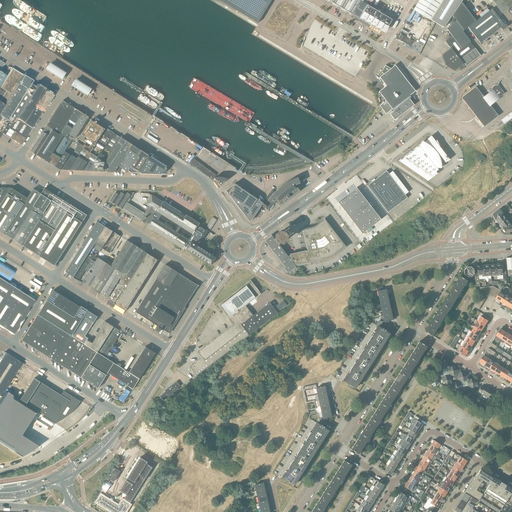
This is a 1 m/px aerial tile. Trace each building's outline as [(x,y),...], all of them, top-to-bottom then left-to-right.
[(219,0),(258,23),(271,0),(219,0)] [(348,0),(337,0),(335,4),(343,9),(348,0)] [(352,14),(358,4),(360,1),(357,0),(348,0),(343,9),(352,14)] [(359,18),(359,19),(367,5),(368,3),(363,0),(360,0),(360,1),(358,4),(352,14),(359,19),(359,18)] [(419,0),(414,10),(431,20),(437,10),(443,0),(419,0)] [(462,0),(443,0),(437,10),(431,20),(443,28),(451,16),(462,0)] [(500,0),(495,4),(502,12),(503,13),(507,10),(510,7),(511,8),(511,7),(511,1),(511,0),(500,0)] [(462,2),(452,16),(463,31),(468,27),(480,43),(501,28),(503,30),(507,27),(505,24),(504,25),(498,17),(492,9),(489,11),(487,9),(479,15),(481,17),(476,21),(462,2)] [(387,30),(393,20),(367,5),(359,19),(381,31),(381,30),(383,31),(385,30),(386,29),(387,29),(387,30)] [(450,49),(442,55),(445,65),(447,66),(454,71),(458,68),(463,64),(464,66),(465,65),(466,66),(480,55),(475,48),(470,42),(455,22),(451,25),(447,28),(452,36),(450,37),(448,35),(444,38),(446,40),(445,41),(450,49)] [(401,34),(398,39),(409,46),(412,41),(401,34)] [(55,67),(50,63),(47,69),(52,72),(55,67)] [(384,74),(379,77),(389,90),(382,96),(387,102),(381,107),(386,114),(390,110),(392,113),(393,112),(397,117),(413,104),(414,104),(414,103),(415,103),(415,102),(415,101),(415,100),(415,99),(415,98),(414,97),(413,96),(411,98),(409,96),(415,91),(412,87),(413,86),(407,78),(404,76),(403,76),(395,65),(391,69),(386,66),(385,65),(381,72),(384,74)] [(55,67),(52,72),(57,76),(60,70),(55,67)] [(2,104),(21,74),(11,68),(4,80),(0,86),(0,87),(5,91),(4,92),(0,89),(0,102),(2,104)] [(60,70),(57,76),(62,79),(66,73),(60,70)] [(29,80),(21,74),(2,104),(0,107),(0,116),(0,117),(4,119),(28,82),(29,80)] [(81,83),(76,80),(72,85),(77,89),(81,83)] [(12,120),(14,117),(34,86),(28,82),(4,119),(10,123),(12,120)] [(489,91),(490,92),(486,95),(486,98),(487,100),(488,102),(490,104),(490,105),(499,98),(504,93),(497,84),(498,84),(498,83),(499,83),(499,82),(499,83),(498,83),(498,84),(497,84),(497,85),(496,85),(495,85),(494,86),(493,86),(493,87),(492,87),(492,88),(491,89),(491,90),(490,90),(489,90),(488,90),(487,91),(488,91),(489,91)] [(21,122),(22,120),(31,105),(42,88),(35,83),(34,86),(14,117),(18,120),(21,122)] [(81,83),(77,89),(83,92),(86,86),(81,83)] [(86,86),(83,92),(87,95),(91,89),(86,86)] [(476,86),(461,98),(484,127),(498,116),(476,86)] [(42,88),(31,105),(41,111),(52,94),(49,92),(46,90),(42,88)] [(69,105),(62,101),(49,121),(56,126),(69,105)] [(21,122),(31,128),(36,120),(41,111),(31,105),(22,120),(21,122)] [(62,130),(76,109),(69,105),(56,126),(62,130)] [(66,139),(68,136),(78,120),(82,113),(76,109),(62,130),(59,134),(63,137),(66,139)] [(506,124),(511,120),(511,119),(511,114),(511,112),(501,120),(502,122),(504,124),(505,123),(506,124)] [(68,136),(66,139),(71,142),(73,137),(75,138),(86,120),(88,118),(89,117),(82,113),(78,120),(68,136)] [(12,120),(10,123),(8,127),(25,138),(31,128),(21,122),(18,120),(14,117),(12,120)] [(91,120),(79,138),(83,140),(84,139),(86,141),(87,140),(88,139),(93,142),(92,143),(92,144),(94,146),(95,143),(96,143),(105,129),(97,124),(98,123),(95,121),(94,122),(91,120)] [(49,121),(46,126),(59,134),(62,130),(56,126),(49,121)] [(30,151),(36,155),(52,130),(46,126),(30,151)] [(25,138),(8,127),(3,134),(20,145),(25,138)] [(106,128),(105,129),(96,143),(111,153),(121,138),(106,128)] [(52,130),(36,155),(37,156),(40,158),(47,162),(63,137),(59,134),(52,130)] [(428,140),(425,142),(424,142),(423,142),(421,145),(420,145),(420,146),(419,146),(419,147),(418,147),(417,147),(417,148),(416,148),(415,149),(414,150),(414,151),(413,151),(412,151),(411,152),(410,153),(409,153),(409,154),(408,155),(407,155),(406,156),(405,156),(404,157),(404,158),(403,158),(403,159),(402,159),(401,160),(400,160),(400,161),(399,161),(428,181),(440,172),(436,167),(441,167),(441,165),(441,164),(441,163),(440,161),(440,160),(440,159),(439,157),(439,156),(438,155),(439,154),(445,163),(449,160),(439,146),(431,136),(427,139),(428,140)] [(66,139),(63,137),(47,162),(55,167),(64,152),(71,142),(66,139)] [(121,138),(111,153),(105,162),(110,165),(106,171),(106,172),(114,172),(132,145),(121,138)] [(82,148),(83,148),(88,151),(90,153),(90,151),(94,146),(91,144),(88,147),(84,144),(82,148)] [(141,151),(132,145),(114,172),(118,172),(121,168),(127,172),(128,171),(136,158),(141,151)] [(83,148),(77,159),(69,170),(75,171),(88,151),(83,148)] [(92,154),(90,153),(88,151),(75,171),(81,171),(92,154)] [(136,158),(128,171),(131,173),(137,173),(139,171),(148,155),(143,152),(141,151),(136,158)] [(64,152),(55,167),(60,170),(69,155),(64,152)] [(97,157),(92,154),(81,171),(94,171),(95,160),(97,157)] [(69,170),(77,159),(71,155),(62,170),(69,170)] [(152,158),(148,155),(139,171),(142,173),(143,173),(148,174),(148,173),(151,173),(151,174),(152,174),(162,174),(162,173),(163,174),(167,168),(166,167),(159,162),(152,157),(152,158)] [(95,160),(94,171),(104,171),(104,163),(100,163),(100,161),(95,160)] [(407,198),(405,195),(386,171),(367,186),(388,213),(407,198)] [(214,178),(218,183),(220,186),(228,180),(227,179),(226,179),(225,178),(224,178),(223,178),(222,177),(221,177),(220,177),(219,177),(218,177),(217,177),(216,177),(215,178),(214,178)] [(280,206),(300,191),(296,187),(296,185),(300,184),(298,177),(295,178),(293,179),(292,180),(290,181),(288,182),(286,183),(284,184),(283,185),(281,186),(279,188),(278,189),(276,190),(275,192),(273,193),(272,195),(270,197),(269,198),(266,195),(265,194),(263,197),(265,199),(262,203),(259,201),(260,200),(258,198),(257,199),(234,184),(234,185),(226,191),(228,194),(227,194),(229,196),(244,215),(245,216),(246,217),(251,220),(262,205),(263,206),(263,207),(263,208),(264,208),(265,208),(266,208),(268,209),(268,208),(269,208),(272,204),(273,205),(276,201),(277,202),(280,206)] [(8,188),(1,188),(0,187),(0,205),(10,189),(8,188)] [(0,231),(4,234),(27,198),(25,197),(11,188),(10,189),(0,205),(0,231)] [(347,195),(350,199),(359,192),(356,188),(347,195)] [(41,194),(39,193),(33,189),(27,198),(4,234),(23,246),(34,229),(50,239),(71,205),(55,195),(54,196),(44,189),(41,194)] [(115,192),(109,201),(140,220),(140,221),(145,224),(146,221),(149,223),(147,227),(152,230),(183,249),(185,246),(187,247),(185,249),(211,265),(216,257),(209,253),(196,245),(198,242),(200,239),(202,240),(208,231),(198,225),(162,202),(157,199),(155,198),(151,195),(146,204),(149,206),(145,213),(128,202),(134,193),(129,193),(129,194),(127,193),(125,195),(121,193),(119,195),(115,192)] [(359,192),(350,199),(353,203),(362,196),(359,192)] [(338,202),(341,206),(350,199),(347,195),(338,202)] [(353,203),(356,207),(365,200),(362,196),(353,203)] [(353,203),(350,199),(341,206),(344,210),(353,203)] [(359,211),(368,203),(365,200),(356,207),(359,211)] [(353,203),(344,210),(347,214),(356,207),(353,203)] [(362,215),(372,207),(368,203),(359,211),(362,215)] [(39,256),(54,266),(87,215),(71,205),(50,239),(39,256)] [(347,214),(350,218),(359,211),(356,207),(347,214)] [(375,211),(372,207),(362,215),(365,218),(375,211)] [(495,218),(497,220),(505,214),(505,213),(507,211),(506,210),(504,211),(502,208),(494,214),(493,215),(493,216),(494,218),(495,218)] [(350,218),(353,222),(362,215),(359,211),(350,218)] [(365,218),(368,222),(378,215),(375,211),(365,218)] [(509,218),(505,214),(497,220),(496,221),(498,223),(498,222),(500,225),(509,218)] [(365,218),(362,215),(353,222),(356,226),(365,218)] [(378,215),(368,222),(371,227),(381,219),(378,215)] [(210,230),(216,220),(215,219),(212,217),(206,227),(210,230)] [(368,222),(365,218),(356,226),(359,230),(368,222)] [(511,223),(511,222),(509,218),(500,225),(501,228),(502,227),(504,229),(511,223)] [(346,247),(333,230),(324,219),(324,220),(317,226),(338,252),(343,248),(345,247),(346,247)] [(86,239),(81,247),(89,252),(105,227),(96,221),(88,236),(86,239)] [(362,234),(371,227),(368,222),(359,230),(362,234)] [(511,231),(511,223),(504,229),(503,230),(505,232),(506,232),(507,231),(508,232),(511,231)] [(315,227),(312,228),(319,261),(325,260),(326,259),(328,259),(329,258),(331,257),(332,256),(333,256),(338,252),(317,226),(315,227)] [(96,245),(94,248),(100,252),(102,249),(113,232),(105,227),(95,244),(96,245)] [(302,230),(305,243),(307,251),(310,263),(311,263),(319,261),(312,228),(303,230),(303,229),(302,230)] [(34,229),(23,246),(39,256),(50,239),(34,229)] [(113,232),(102,249),(109,253),(120,236),(113,232)] [(284,234),(284,233),(284,232),(283,233),(280,233),(280,232),(279,232),(280,233),(277,235),(276,235),(277,236),(277,239),(275,239),(275,240),(277,239),(279,242),(278,243),(279,243),(279,242),(282,242),(283,244),(283,242),(285,240),(286,241),(287,240),(286,240),(286,237),(287,236),(286,236),(284,234)] [(288,256),(286,253),(271,235),(267,238),(268,239),(265,241),(289,272),(296,267),(295,266),(288,256)] [(121,272),(136,249),(137,247),(127,241),(111,266),(115,269),(121,272)] [(81,247),(65,272),(73,278),(89,253),(89,252),(81,247)] [(122,273),(124,274),(131,279),(147,254),(140,249),(137,247),(136,249),(121,272),(122,273)] [(290,254),(288,256),(295,266),(297,265),(297,266),(309,263),(310,263),(307,251),(306,251),(306,250),(290,254)] [(85,270),(88,272),(97,258),(89,253),(73,278),(78,281),(85,270)] [(141,264),(146,267),(152,257),(147,254),(141,264)] [(0,255),(0,278),(9,284),(20,268),(0,255)] [(146,267),(151,270),(157,260),(152,257),(146,267)] [(81,283),(98,293),(99,293),(115,269),(111,266),(98,258),(97,258),(88,272),(81,283)] [(151,270),(146,267),(141,264),(137,269),(148,275),(151,270)] [(496,265),(497,275),(506,275),(506,271),(503,271),(502,264),(499,264),(497,264),(497,265),(496,265)] [(168,333),(171,328),(198,286),(165,265),(135,312),(158,326),(156,330),(159,332),(161,328),(168,333)] [(475,277),(479,277),(478,269),(475,270),(472,267),(467,267),(465,270),(465,274),(468,277),(472,277),(475,274),(475,277)] [(107,298),(122,273),(121,272),(115,269),(99,293),(107,298)] [(134,274),(144,280),(148,275),(137,269),(134,274)] [(131,279),(124,274),(106,303),(112,307),(113,306),(114,306),(131,279)] [(141,285),(144,280),(134,274),(131,279),(141,285)] [(453,288),(461,293),(463,290),(469,281),(461,276),(460,276),(461,277),(459,279),(458,280),(459,280),(458,281),(455,285),(453,288)] [(33,300),(0,279),(0,326),(11,334),(33,300)] [(141,285),(131,279),(128,284),(138,290),(141,285)] [(203,355),(189,366),(197,376),(209,367),(208,366),(246,337),(248,335),(249,335),(277,313),(278,313),(277,313),(287,305),(283,301),(274,308),(270,303),(269,303),(270,303),(253,316),(245,306),(261,294),(258,291),(250,280),(218,305),(223,312),(225,310),(230,316),(228,318),(233,324),(199,350),(203,355)] [(125,289),(135,295),(138,290),(128,284),(125,289)] [(382,287),(364,291),(365,293),(373,291),(377,290),(377,291),(379,297),(387,296),(387,295),(387,294),(387,293),(387,289),(383,290),(382,287)] [(459,297),(461,293),(453,288),(453,289),(451,292),(451,291),(451,292),(446,300),(445,300),(445,301),(444,304),(451,309),(459,297)] [(132,300),(135,295),(125,289),(122,294),(127,297),(132,300)] [(59,294),(53,290),(47,300),(52,303),(59,294)] [(498,300),(501,302),(506,295),(500,291),(498,290),(493,297),(496,299),(495,299),(496,299),(496,298),(498,300)] [(64,297),(59,294),(52,303),(58,307),(64,297)] [(115,304),(120,307),(127,297),(122,294),(115,304)] [(506,295),(501,302),(503,303),(503,304),(506,305),(511,298),(506,295)] [(63,310),(69,300),(64,297),(58,307),(63,310)] [(120,307),(125,311),(132,300),(127,297),(120,307)] [(74,318),(47,300),(38,314),(72,335),(87,310),(81,306),(74,318)] [(75,304),(69,300),(63,310),(68,313),(75,304)] [(388,301),(380,303),(382,309),(390,307),(389,306),(389,305),(390,305),(389,301),(388,301)] [(74,317),(80,307),(75,304),(68,313),(74,317)] [(451,309),(444,304),(443,304),(442,307),(441,307),(439,311),(438,312),(436,316),(436,315),(435,316),(436,316),(434,319),(433,319),(441,324),(451,309)] [(390,307),(382,309),(383,315),(391,313),(391,312),(391,311),(391,307),(390,307)] [(84,344),(87,340),(88,338),(85,336),(93,323),(97,317),(97,316),(97,317),(88,311),(88,310),(72,336),(72,335),(71,336),(84,344)] [(382,322),(379,327),(385,330),(387,327),(389,324),(388,323),(388,321),(390,320),(393,320),(393,319),(392,319),(392,317),(393,317),(392,313),(391,313),(383,315),(384,321),(383,322),(382,322)] [(483,314),(478,321),(484,326),(486,323),(487,323),(489,318),(483,314)] [(68,370),(84,344),(38,315),(22,340),(68,370)] [(439,327),(441,324),(433,319),(434,319),(432,322),(431,322),(431,323),(430,324),(428,328),(426,331),(434,336),(439,327)] [(475,326),(481,331),(483,328),(485,326),(484,326),(478,321),(476,320),(475,322),(477,323),(475,326)] [(100,330),(103,332),(109,324),(105,321),(99,330),(100,330)] [(113,327),(109,324),(103,332),(108,335),(113,327)] [(475,326),(472,332),(478,336),(480,333),(482,331),(481,331),(475,326)] [(102,344),(100,348),(97,352),(105,357),(113,345),(110,343),(118,330),(113,327),(108,335),(105,340),(102,344)] [(379,327),(370,341),(381,348),(383,345),(382,345),(384,341),(385,340),(389,334),(390,334),(388,333),(388,332),(385,330),(379,327)] [(496,336),(501,339),(505,333),(506,332),(503,331),(500,330),(501,329),(500,329),(496,336)] [(100,330),(97,335),(105,340),(108,335),(103,332),(100,330)] [(468,337),(475,341),(477,338),(478,336),(472,332),(468,337)] [(508,334),(505,333),(501,339),(506,343),(510,336),(511,336),(508,334)] [(97,335),(95,339),(102,344),(105,340),(97,335)] [(468,337),(465,342),(472,346),(474,343),(475,341),(468,337)] [(92,343),(100,348),(102,344),(95,339),(92,343)] [(97,352),(100,348),(92,343),(87,340),(84,344),(97,352)] [(370,341),(362,354),(373,361),(374,358),(376,355),(377,353),(379,350),(381,348),(370,341)] [(409,357),(417,362),(427,347),(419,342),(417,345),(415,349),(414,351),(411,354),(409,357)] [(462,347),(468,351),(470,348),(472,346),(465,342),(462,347)] [(84,344),(68,370),(81,378),(85,370),(97,352),(84,344)] [(155,353),(145,347),(129,372),(139,379),(155,353)] [(465,357),(465,356),(467,353),(467,354),(469,351),(468,351),(462,347),(458,352),(459,353),(459,352),(465,356),(465,357)] [(0,394),(3,390),(20,363),(3,352),(0,357),(0,394)] [(134,388),(136,384),(139,379),(129,372),(97,352),(85,370),(81,378),(98,388),(107,373),(133,389),(134,388)] [(126,352),(120,364),(122,366),(128,353),(126,352)] [(362,354),(353,367),(364,374),(366,372),(365,371),(366,370),(367,368),(368,367),(370,363),(371,364),(373,361),(362,354)] [(484,356),(480,362),(485,365),(489,359),(484,356)] [(378,423),(405,380),(411,370),(417,362),(409,357),(407,360),(407,361),(402,369),(401,369),(402,370),(400,372),(399,372),(400,373),(398,375),(397,376),(398,376),(392,384),(392,385),(390,388),(390,387),(390,388),(388,391),(382,400),(382,399),(382,400),(380,403),(378,406),(378,407),(373,415),(372,415),(373,415),(371,418),(370,418),(378,423)] [(489,359),(485,365),(490,368),(494,362),(489,359)] [(443,383),(445,385),(447,384),(449,384),(451,386),(452,389),(455,391),(459,390),(460,387),(460,384),(467,382),(468,386),(471,387),(474,387),(476,384),(476,380),(473,379),(469,379),(467,378),(466,374),(463,372),(459,373),(457,372),(456,368),(453,366),(450,367),(447,365),(446,362),(443,360),(440,361),(438,364),(439,367),(442,369),(445,368),(447,376),(444,377),(442,380),(443,383)] [(494,362),(490,368),(495,372),(499,365),(494,362)] [(499,365),(495,372),(500,375),(503,370),(504,369),(499,365)] [(362,377),(364,374),(353,367),(351,370),(345,381),(350,384),(349,385),(353,388),(354,387),(356,388),(355,387),(362,377)] [(504,369),(503,370),(500,375),(505,378),(509,371),(504,369)] [(437,379),(436,376),(435,377),(433,375),(433,374),(432,374),(428,380),(428,382),(430,383),(432,383),(432,384),(434,385),(436,385),(438,383),(437,380),(436,380),(437,379)] [(34,378),(21,399),(56,422),(57,423),(62,420),(67,417),(67,416),(73,411),(73,410),(76,407),(78,404),(80,402),(80,401),(66,392),(64,391),(63,391),(61,395),(40,382),(34,378)] [(180,386),(177,381),(166,389),(168,391),(161,396),(164,400),(179,389),(178,388),(180,386)] [(326,392),(326,391),(325,390),(326,389),(325,386),(316,388),(319,400),(327,398),(327,396),(328,395),(327,392),(326,392)] [(484,388),(481,386),(477,392),(488,398),(492,391),(485,386),(484,388)] [(119,399),(124,402),(130,390),(126,388),(119,399)] [(23,435),(36,413),(4,392),(0,397),(0,442),(22,456),(40,446),(23,435)] [(464,400),(467,402),(472,394),(469,392),(464,400)] [(322,412),(330,410),(329,408),(330,407),(329,404),(320,406),(322,412)] [(323,427),(324,426),(328,421),(327,417),(331,416),(331,414),(331,413),(331,410),(330,410),(322,412),(323,418),(322,418),(318,424),(323,427)] [(413,425),(419,429),(419,430),(421,428),(420,427),(422,424),(423,424),(420,422),(421,420),(416,417),(415,419),(416,420),(413,425)] [(361,434),(368,439),(378,423),(370,418),(370,419),(371,419),(369,422),(368,421),(368,422),(363,430),(363,431),(361,434)] [(320,444),(322,441),(321,441),(328,430),(328,431),(329,430),(327,429),(324,426),(323,427),(318,424),(318,423),(309,437),(320,444)] [(417,432),(419,429),(413,425),(410,431),(416,434),(417,433),(417,432)] [(407,436),(413,439),(413,440),(414,438),(414,437),(416,434),(410,431),(407,436)] [(359,454),(368,439),(361,434),(359,437),(358,437),(359,437),(353,446),(351,449),(359,454)] [(411,442),(413,439),(407,436),(403,441),(409,444),(410,445),(411,443),(411,442)] [(311,458),(313,455),(318,447),(320,444),(309,437),(300,451),(311,458)] [(436,441),(434,440),(434,441),(434,440),(430,446),(437,449),(440,444),(436,442),(436,441)] [(407,448),(409,444),(403,441),(400,446),(406,450),(408,448),(407,448)] [(406,450),(400,446),(398,445),(395,450),(397,451),(403,455),(404,453),(406,450)] [(430,446),(427,451),(433,455),(437,449),(430,446)] [(303,471),(305,468),(304,468),(309,460),(310,460),(311,458),(300,451),(292,464),(303,471)] [(401,458),(403,455),(397,451),(394,456),(400,460),(401,458)] [(433,455),(427,451),(424,456),(431,460),(432,458),(431,458),(433,455)] [(456,462),(463,466),(467,461),(457,455),(457,456),(457,457),(458,458),(456,462)] [(389,460),(391,461),(397,465),(398,463),(400,460),(394,456),(392,459),(390,458),(389,460)] [(424,456),(421,461),(427,465),(428,465),(429,463),(430,464),(432,461),(431,460),(424,456)] [(130,503),(136,494),(144,480),(145,480),(145,479),(152,467),(153,468),(153,467),(147,463),(148,462),(140,457),(136,464),(127,478),(128,479),(127,480),(126,480),(120,490),(119,490),(119,491),(126,495),(124,499),(130,503)] [(334,475),(334,476),(342,481),(352,465),(344,460),(344,461),(342,464),(342,463),(342,464),(336,472),(336,473),(335,476),(334,475)] [(395,468),(397,465),(391,461),(387,466),(393,470),(394,470),(395,468)] [(421,461),(417,466),(424,470),(427,465),(421,461)] [(456,462),(453,467),(460,471),(463,466),(456,462)] [(292,464),(283,478),(289,481),(288,482),(292,484),(294,485),(294,484),(299,477),(301,473),(301,474),(303,471),(292,464)] [(391,473),(393,470),(387,466),(384,471),(390,475),(392,473),(391,473)] [(417,466),(414,471),(420,475),(424,470),(417,466)] [(453,467),(450,472),(457,476),(460,471),(453,467)] [(477,490),(483,480),(489,484),(493,478),(480,469),(466,492),(479,500),(480,498),(483,494),(477,490)] [(423,477),(420,475),(414,471),(411,476),(417,480),(420,482),(423,477)] [(454,482),(457,476),(450,472),(446,477),(454,482)] [(324,491),(332,496),(342,481),(334,476),(332,479),(327,488),(326,488),(327,488),(325,491),(324,491)] [(411,476),(408,481),(414,485),(417,480),(411,476)] [(446,477),(443,482),(450,487),(454,482),(446,477)] [(511,489),(493,478),(489,484),(485,491),(504,503),(511,491),(511,489)] [(384,485),(376,480),(373,485),(374,486),(380,490),(381,490),(382,488),(383,485),(384,485)] [(414,485),(408,481),(404,487),(411,491),(414,485)] [(443,482),(440,487),(447,492),(448,492),(450,490),(449,489),(450,487),(443,482)] [(256,491),(264,489),(264,486),(265,486),(264,483),(255,485),(256,491)] [(380,490),(374,486),(371,492),(377,495),(379,493),(378,493),(380,490)] [(444,497),(447,492),(440,487),(437,492),(444,497)] [(257,497),(266,495),(265,492),(266,492),(265,489),(264,489),(256,491),(257,497)] [(315,506),(322,511),(332,496),(324,491),(325,491),(323,494),(322,494),(317,503),(315,506)] [(435,494),(433,498),(440,502),(444,497),(437,492),(435,491),(434,493),(435,494)] [(503,505),(500,510),(498,511),(507,511),(511,505),(511,491),(504,503),(503,505)] [(377,495),(371,492),(368,497),(374,500),(374,501),(375,499),(375,498),(377,495)] [(397,498),(406,503),(407,504),(411,496),(404,492),(403,494),(401,492),(397,498)] [(101,495),(97,502),(112,511),(124,511),(129,505),(122,501),(118,507),(101,495)] [(259,503),(267,501),(266,498),(267,498),(266,495),(257,497),(259,503)] [(374,500),(368,497),(365,502),(371,505),(371,506),(372,504),(372,503),(374,500)] [(397,498),(394,503),(401,507),(403,509),(406,503),(397,498)] [(432,499),(430,498),(426,504),(433,509),(435,506),(437,508),(440,502),(433,498),(432,499)] [(260,509),(268,507),(268,504),(269,504),(268,501),(267,501),(259,503),(260,509)] [(371,505),(365,502),(362,507),(367,510),(368,511),(369,509),(369,508),(371,505)] [(391,508),(396,511),(397,511),(401,507),(394,503),(391,508)]
